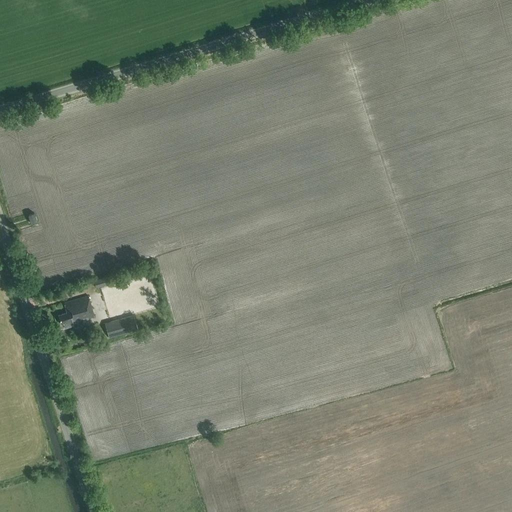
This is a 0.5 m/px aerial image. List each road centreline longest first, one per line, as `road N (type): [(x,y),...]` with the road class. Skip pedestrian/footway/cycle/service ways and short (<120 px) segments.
road 1 (tertiary): [(0,109),(367,0)]
road 2 (unclassified): [(92,511),(0,218)]
